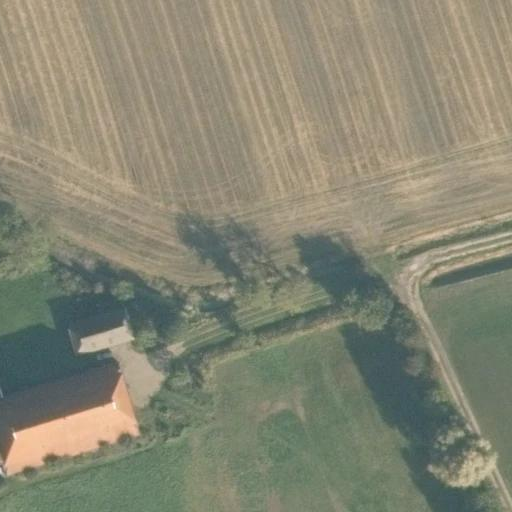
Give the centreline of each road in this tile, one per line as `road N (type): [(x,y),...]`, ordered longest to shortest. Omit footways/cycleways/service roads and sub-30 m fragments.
road 1 (track): [(505,511),(426,334),(400,301),(376,289),(191,347)]
road 2 (track): [(400,301),(409,277),(428,263),(511,241)]
